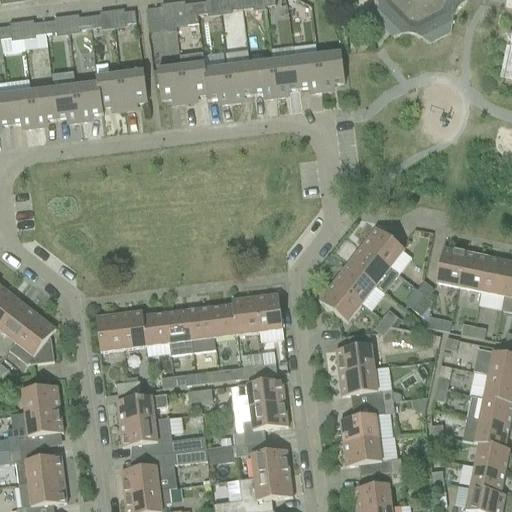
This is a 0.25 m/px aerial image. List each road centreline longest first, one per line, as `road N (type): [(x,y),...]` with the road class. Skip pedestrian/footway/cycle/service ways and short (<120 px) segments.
road 1 (residential): [(0,194),(7,160),(296,119),(310,123),(321,141),(332,212),(291,275)]
road 2 (residential): [(103,511),(77,307),(22,276),(10,258),(0,198)]
road 3 (residential): [(320,511),(291,275)]
